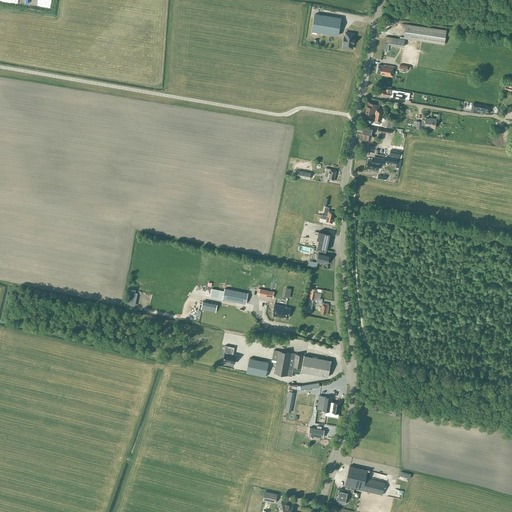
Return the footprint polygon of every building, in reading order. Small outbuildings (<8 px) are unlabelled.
[(338,35),(341,18),(315,14),(312,31),(313,31),(312,34),(317,34),(317,32),(338,35)] [(404,38),(444,44),(446,30),(406,24),(404,38)] [(354,45),(355,38),(354,38),(355,33),(345,32),(345,36),(344,36),(343,43),(343,47),(352,49),(353,44),(354,45)] [(403,46),(404,39),(385,36),(383,51),(387,52),(388,44),(403,46)] [(392,72),(394,66),(384,65),(384,66),(378,65),(377,73),(382,74),(382,75),(391,76),(392,72)] [(382,89),(380,95),(383,96),(383,97),(387,98),(387,96),(390,97),(391,89),(386,88),(386,90),(382,89)] [(391,89),(390,97),(392,97),(404,100),(404,98),(408,99),(409,93),(391,89)] [(394,120),(383,117),(385,110),(378,108),(378,105),(370,103),(369,106),(367,106),(365,115),(373,116),(371,124),(381,126),(381,125),(392,128),(394,120)] [(490,106),(471,103),(470,111),(483,113),(483,111),(489,112),(490,106)] [(418,120),(416,127),(421,128),(422,125),(425,125),(435,127),(437,118),(432,118),(426,117),(426,119),(423,118),(423,121),(418,120)] [(369,142),(373,143),(374,136),(370,136),(371,130),(372,130),(373,127),(363,125),(361,134),(365,134),(364,140),(369,141),(369,142)] [(390,155),(390,145),(381,145),(381,149),(374,149),(374,153),(380,152),(380,155),(390,155)] [(383,158),(375,157),(374,161),(368,160),(367,168),(377,170),(378,163),(382,164),(383,158)] [(334,180),(336,170),(326,168),(324,178),(334,180)] [(311,173),(298,170),(296,177),(309,179),(311,173)] [(327,216),(333,217),(335,212),(328,211),(329,208),(325,207),(323,213),(327,213),(327,216)] [(333,217),(320,214),(320,218),(326,219),(325,222),(332,223),(333,217)] [(318,253),(316,261),(327,264),(329,255),(325,254),(330,234),(319,231),(317,239),(319,240),(317,248),(321,249),(320,253),(318,253)] [(246,304),(248,293),(224,288),(222,299),(246,304)] [(270,290),(260,288),(258,295),(268,297),(270,290)] [(201,309),(216,312),(217,304),(202,301),(201,309)] [(321,313),(327,314),(329,305),(327,305),(327,304),(327,303),(326,303),(326,304),(323,304),(321,313)] [(274,304),(273,311),(273,315),(284,317),(288,317),(290,308),(286,308),(286,307),(274,304)] [(234,347),(225,345),(223,353),(225,353),(223,361),(234,363),(236,355),(232,354),(233,351),(234,347)] [(274,350),(272,359),(276,360),(274,373),(287,375),(292,376),(293,370),(328,377),(331,360),(304,355),(295,354),(291,353),(278,350),(278,351),(274,350)] [(265,376),(268,362),(249,358),(246,372),(265,376)] [(318,380),(300,381),(301,388),(318,387),(318,380)] [(295,392),(289,391),(285,411),(291,413),(295,392)] [(323,410),(322,410),(329,411),(338,413),(339,413),(340,403),(331,402),(331,397),(319,395),(317,409),(323,410)] [(323,437),(324,429),(310,427),(308,435),(323,437)] [(345,486),(354,488),(382,495),(385,482),(365,478),(367,470),(349,465),(344,486),(345,486)] [(399,473),(398,477),(407,479),(408,475),(414,476),(415,472),(406,470),(405,474),(399,473)] [(353,492),(354,488),(345,486),(344,490),(339,489),(337,500),(346,502),(349,491),(353,492)] [(275,502),(277,494),(265,491),(263,500),(275,502)] [(278,511),(293,511),(291,511),(293,505),(293,504),(281,501),(278,511)]
